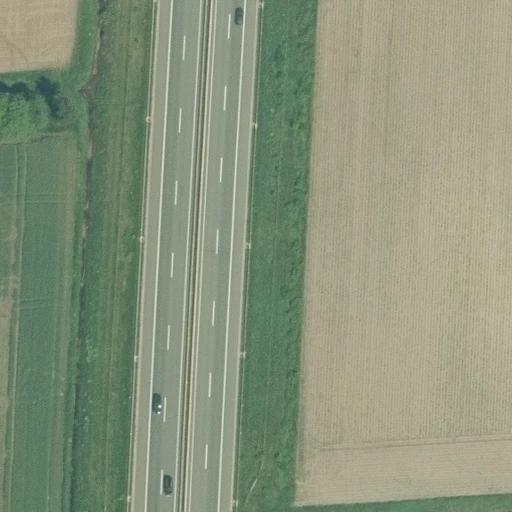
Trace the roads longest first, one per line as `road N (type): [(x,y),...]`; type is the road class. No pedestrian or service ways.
road 1 (motorway): [(187,0),(160,511)]
road 2 (motorway): [(209,511),(232,0)]
